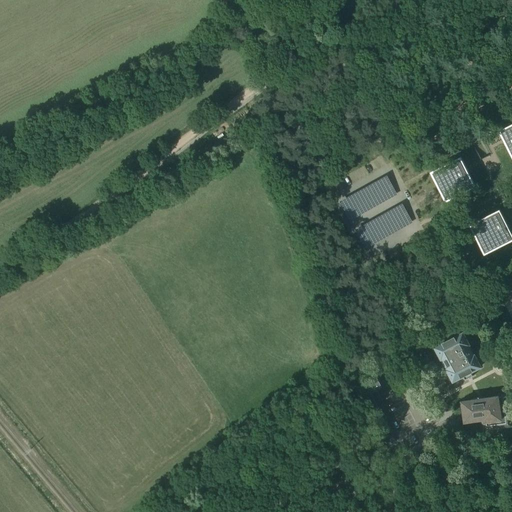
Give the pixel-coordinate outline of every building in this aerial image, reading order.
[(511,133),(502,139),(511,160),(511,133)] [(432,181),(447,210),(476,196),(462,167),(432,181)] [(472,234),(486,262),(511,249),(511,241),(501,219),(472,234)] [(511,263),(510,261),(500,266),(502,271),(511,265),(511,263)] [(445,344),(437,348),(442,359),(443,358),(449,370),(449,371),(454,381),(462,377),(473,372),(472,372),(480,367),(475,357),(474,357),(468,345),(469,345),(463,335),(455,339),(455,338),(445,344)] [(378,437),(389,431),(370,394),(381,388),(375,377),(353,388),(378,437)] [(473,402),(462,403),(465,423),(484,421),(485,423),(486,423),(486,427),(507,425),(503,397),(487,399),(487,398),(473,400),(473,402)]
